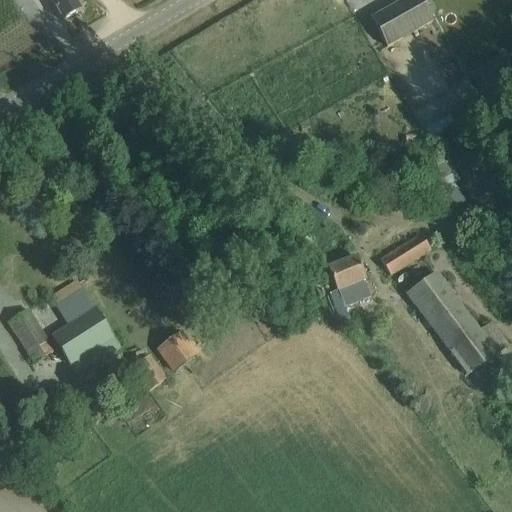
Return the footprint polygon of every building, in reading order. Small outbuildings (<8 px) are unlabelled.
[(52,0),(63,20),(82,9),(76,0),(52,0)] [(405,0),(371,19),(387,48),(433,23),(420,0),(405,0)] [(416,173),(435,205),(441,202),(447,213),(467,201),(441,158),(416,173)] [(384,259),(393,275),(432,251),(422,235),(384,259)] [(341,301),(365,291),(362,283),(364,282),(355,259),(326,271),(335,293),(329,296),(339,322),(348,319),(341,301)] [(408,295),(466,375),(497,353),(439,273),(408,295)] [(79,280),(54,300),(61,308),(86,289),(79,280)] [(27,312),(7,325),(34,366),(44,360),(37,349),(47,343),(27,312)] [(120,350),(94,312),(52,339),(76,378),(120,350)] [(184,336),(157,355),(173,378),(200,359),(184,336)] [(132,374),(150,396),(167,383),(149,361),(132,374)]
